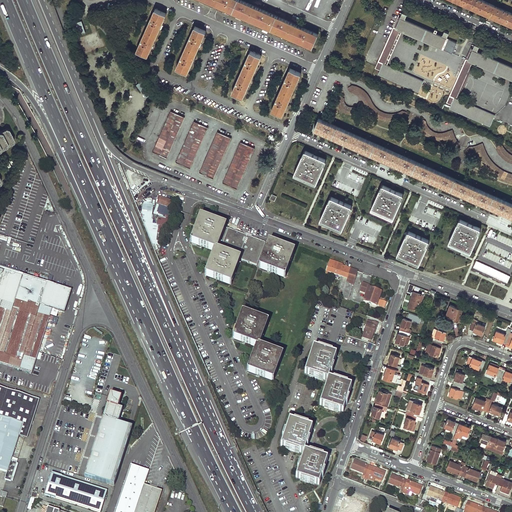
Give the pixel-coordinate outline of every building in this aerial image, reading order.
[(314,47),(320,34),(243,0),(208,0),(216,4),(227,8),(243,15),(263,24),(282,33),(304,43),(314,47)] [(511,13),(481,0),(453,0),(511,25),(511,13)] [(155,8),(136,51),(147,56),(149,51),(148,51),(153,41),(154,41),(160,28),(159,27),(164,17),(164,18),(166,13),(155,8)] [(401,31),(452,53),(456,42),(446,38),(449,32),(444,30),(442,36),(404,20),(407,14),(402,12),(402,13),(399,12),(375,68),(379,70),(378,74),(418,92),(423,81),(387,65),(401,31)] [(81,21),(74,23),(78,35),(85,32),(81,21)] [(189,69),(194,59),(193,59),(199,45),(200,46),(205,36),(204,35),(205,31),(194,26),(176,68),(187,73),(189,69)] [(105,46),(102,38),(99,39),(97,32),(79,37),(84,53),(105,46)] [(474,45),(472,44),(446,102),(451,105),(449,108),(490,126),(494,115),(458,99),(474,63),(511,79),(511,67),(477,52),(479,46),(474,44),(474,45)] [(351,50),(340,46),(336,55),(339,57),(339,58),(346,61),(351,50)] [(245,94),(250,84),(249,83),(255,70),(256,70),(260,60),(259,60),(261,55),(250,51),(232,93),(243,98),(245,94)] [(284,111),(285,112),(289,101),(294,88),(295,88),(300,78),(299,77),(301,73),(290,68),(271,110),(282,115),(284,111)] [(146,96),(151,92),(143,81),(137,85),(146,96)] [(406,117),(407,112),(403,110),(400,112),(393,113),(386,113),(380,110),(375,106),(372,101),(367,94),(364,91),(360,88),(356,86),(352,85),(347,88),(350,92),(355,94),(359,96),(363,102),(367,110),(373,115),(380,119),(389,121),(399,120),(406,117)] [(344,98),(339,95),(336,99),(336,104),(339,110),(345,114),(351,115),(356,114),(359,109),(355,106),(351,107),(348,106),(346,105),(344,101),(344,98)] [(171,111),(153,152),(166,158),(184,117),(171,111)] [(397,166),(402,155),(318,118),(313,129),(397,166)] [(457,148),(458,142),(456,139),(452,129),(445,132),(438,133),(432,130),(427,126),(425,120),(420,118),(418,123),(421,131),(428,137),(437,141),(443,140),(447,139),(449,144),(452,147),(457,148)] [(194,121),(176,162),(189,168),(207,127),(194,121)] [(0,181),(0,180),(0,149),(7,146),(12,143),(14,140),(8,129),(5,129),(0,131),(0,181)] [(218,131),(200,172),(213,178),(231,137),(218,131)] [(241,142),(223,183),(236,189),(254,148),(241,142)] [(511,173),(508,172),(502,170),(497,166),(493,162),(488,156),(485,150),(482,143),(475,146),(472,147),(468,147),(465,151),(469,154),(473,154),(477,153),(481,160),(486,167),(492,173),(498,177),(505,180),(511,181),(511,173)] [(511,154),(508,152),(502,145),(497,144),(496,149),(500,155),(507,161),(511,163),(511,154)] [(304,151),(293,175),(315,184),(326,160),(304,151)] [(511,216),(511,203),(402,155),(397,166),(511,216)] [(382,185),(371,209),(393,219),(403,195),(382,185)] [(157,197),(156,200),(159,200),(158,205),(172,209),(174,203),(166,200),(157,197)] [(330,197),(319,221),(341,230),(352,207),(330,197)] [(169,220),(172,211),(167,210),(163,219),(165,220),(165,219),(169,220)] [(192,244),(215,252),(224,228),(224,227),(201,218),(192,244)] [(459,219),(448,243),(470,253),(480,229),(459,219)] [(215,252),(239,260),(256,267),(265,243),(224,228),(215,252)] [(407,231),(397,255),(419,265),(429,241),(407,231)] [(269,244),(260,270),(283,278),(293,252),(269,244)] [(239,260),(215,252),(206,277),(229,285),(239,260)] [(341,283),(345,284),(350,269),(342,267),(342,265),(329,261),(324,276),(326,277),(327,272),(343,277),(341,283)] [(476,261),(474,267),(508,280),(510,274),(476,261)] [(0,363),(14,368),(31,373),(52,309),(64,312),(71,291),(0,268),(0,363)] [(345,284),(341,297),(347,299),(352,286),(352,287),(357,272),(350,269),(345,284)] [(491,295),(494,287),(479,281),(476,289),(491,295)] [(363,302),(376,306),(381,292),(368,288),(369,286),(362,283),(359,292),(365,294),(363,302)] [(423,296),(413,293),(408,308),(418,311),(423,296)] [(451,320),(458,322),(462,310),(450,305),(446,315),(452,318),(451,320)] [(243,314),(233,340),(257,348),(258,347),(267,322),(243,314)] [(362,338),(371,341),(373,332),(374,332),(378,322),(368,318),(362,338)] [(400,330),(410,334),(411,331),(409,330),(413,320),(408,319),(408,320),(404,319),(400,330)] [(474,319),(470,329),(473,331),(472,333),(477,335),(477,334),(481,335),(485,326),(477,323),(477,321),(474,319)] [(506,344),(510,332),(511,329),(508,328),(506,334),(497,331),(493,340),(498,342),(499,341),(506,344)] [(443,331),(438,329),(434,342),(442,345),(447,333),(443,331)] [(400,330),(396,343),(399,344),(399,345),(403,346),(404,344),(408,345),(410,338),(409,338),(410,334),(400,330)] [(438,357),(442,345),(434,342),(431,341),(430,344),(429,344),(425,353),(430,354),(430,355),(434,356),(434,355),(438,357)] [(257,348),(248,372),(271,381),(281,355),(258,347),(257,348)] [(304,374),(327,382),(328,380),(336,356),(313,348),(304,374)] [(388,366),(400,370),(401,367),(397,366),(400,357),(396,355),(395,356),(392,355),(388,366)] [(477,359),(470,356),(467,364),(470,365),(470,366),(479,369),(480,367),(483,369),(486,361),(478,358),(477,359)] [(0,369),(12,374),(14,368),(0,363),(0,369)] [(498,382),(503,369),(496,366),(496,365),(491,363),(487,373),(495,376),(493,380),(498,382)] [(416,372),(415,376),(418,377),(430,381),(434,369),(430,367),(431,366),(426,365),(426,366),(422,365),(419,373),(416,372)] [(396,384),(398,378),(399,379),(401,374),(398,374),(400,370),(388,366),(384,378),(387,380),(387,381),(396,384)] [(510,372),(503,369),(498,382),(501,383),(502,378),(506,380),(505,384),(510,386),(511,380),(511,371),(510,371),(510,372)] [(458,370),(453,384),(461,386),(464,387),(465,384),(462,383),(466,374),(461,372),(462,371),(458,370)] [(430,381),(418,377),(414,390),(422,392),(422,391),(426,393),(430,381)] [(327,382),(320,405),(342,413),(351,387),(328,380),(327,382)] [(396,384),(394,389),(402,392),(406,381),(404,380),(401,386),(398,385),(398,384),(396,384)] [(461,386),(453,384),(449,396),(453,397),(453,398),(457,399),(457,398),(461,399),(464,392),(459,390),(461,386)] [(0,386),(0,468),(7,471),(4,479),(11,481),(16,463),(11,461),(21,430),(27,431),(37,399),(0,386)] [(395,396),(400,398),(401,396),(402,392),(394,389),(392,394),(396,395),(395,396)] [(502,393),(494,390),(491,399),(494,400),(497,394),(501,396),(502,393)] [(375,403),(387,407),(391,394),(384,391),(383,392),(379,391),(375,403)] [(89,462),(84,477),(114,487),(132,429),(118,424),(122,410),(118,408),(121,398),(116,396),(110,394),(107,405),(98,434),(99,434),(97,441),(96,441),(91,456),(92,456),(90,462),(89,462)] [(486,411),(491,400),(487,399),(486,401),(477,398),(474,405),(473,404),(472,407),(478,410),(479,408),(486,411)] [(37,399),(27,431),(28,432),(39,399),(37,399)] [(408,410),(407,413),(417,417),(418,413),(419,414),(422,405),(418,404),(419,403),(410,400),(406,409),(408,410)] [(494,401),(491,400),(486,411),(494,414),(493,416),(499,418),(500,415),(499,414),(502,408),(493,404),(494,401)] [(375,403),(371,415),(375,416),(375,417),(379,419),(382,410),(386,411),(387,407),(375,403)] [(417,417),(407,413),(406,417),(407,418),(404,427),(411,429),(410,430),(413,431),(414,427),(413,427),(417,417)] [(456,422),(448,419),(446,423),(445,422),(444,426),(453,430),(452,433),(454,435),(455,435),(460,424),(456,422)] [(280,446),(303,454),(304,452),(312,429),(289,421),(280,446)] [(463,425),(460,424),(455,435),(455,436),(462,438),(462,437),(463,434),(469,436),(471,432),(470,431),(471,428),(464,425),(463,425)] [(376,443),(380,445),(384,435),(375,432),(375,433),(371,431),(369,438),(376,441),(376,443)] [(492,436),(483,433),(482,436),(481,436),(479,440),(488,444),(487,448),(490,449),(495,438),(492,436)] [(445,437),(443,443),(451,446),(453,440),(451,439),(450,441),(448,440),(449,438),(445,437)] [(400,441),(392,438),(388,447),(393,450),(394,448),(401,451),(404,443),(400,442),(400,441)] [(499,439),(495,438),(490,449),(503,454),(507,446),(505,445),(507,442),(499,439)] [(456,441),(453,440),(451,446),(452,446),(459,449),(459,447),(455,445),(456,441)] [(442,449),(432,446),(427,461),(436,465),(442,449)] [(295,478),(318,486),(327,460),(304,452),(303,454),(295,478)] [(354,461),(350,470),(365,476),(369,467),(354,461)] [(461,466),(450,461),(447,470),(462,476),(466,467),(467,464),(462,463),(461,466)] [(131,465),(114,511),(134,511),(144,485),(148,472),(131,465)] [(384,472),(369,467),(365,476),(381,482),(384,472)] [(481,473),(466,467),(462,476),(477,482),(481,473)] [(502,476),(491,472),(490,474),(485,485),(493,488),(496,483),(499,484),(501,478),(502,476)] [(51,473),(44,495),(98,511),(100,511),(107,491),(51,473)] [(407,481),(392,475),(388,484),(403,490),(407,481)] [(511,487),(511,482),(501,478),(499,484),(503,485),(501,491),(509,494),(511,487)] [(422,487),(407,481),(403,490),(412,494),(418,496),(422,487)] [(154,511),(162,492),(144,485),(134,511),(154,511)] [(445,493),(430,487),(427,496),(442,502),(445,493)] [(445,493),(442,502),(457,508),(461,499),(445,493)] [(427,502),(421,499),(418,507),(424,509),(427,502)] [(480,511),(483,508),(468,502),(464,511),(466,511),(480,511)]
